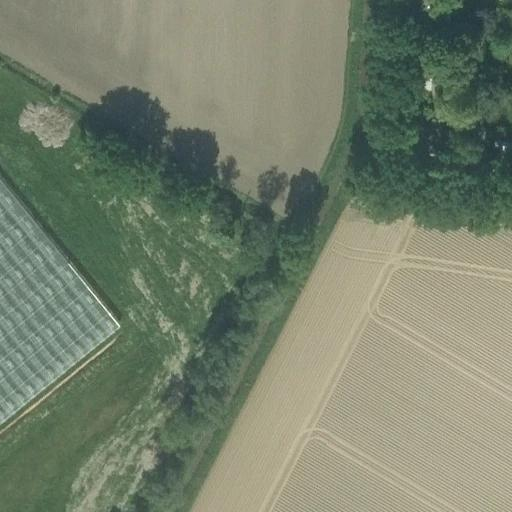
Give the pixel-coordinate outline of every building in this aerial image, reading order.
[(421,0),(420,17),(434,18),(434,0),(421,0)] [(400,59),(401,31),(394,31),(392,59),(400,59)] [(432,48),(418,47),(414,47),(413,67),(417,67),(415,89),(430,90),(432,48)] [(464,71),(459,66),(450,69),(452,77),(457,81),(463,78),(464,71)] [(0,417),(118,321),(0,175),(0,417)]
